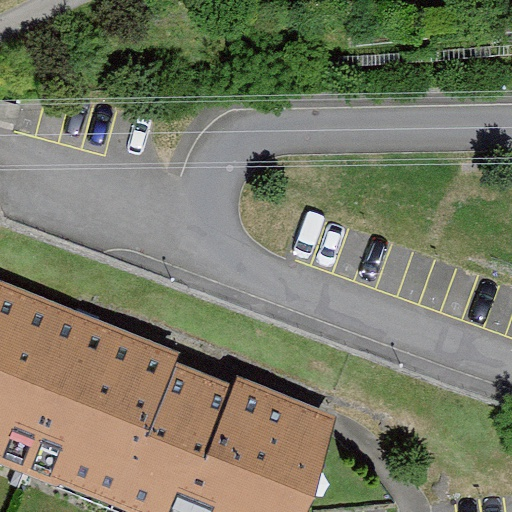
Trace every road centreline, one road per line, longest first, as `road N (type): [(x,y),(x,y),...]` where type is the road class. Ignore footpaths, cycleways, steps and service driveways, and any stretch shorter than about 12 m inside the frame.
road 1 (residential): [(511,373),(270,284),(229,249),(213,205),(229,152),(272,132),(511,126)]
road 2 (unknown): [(213,205),(45,213)]
